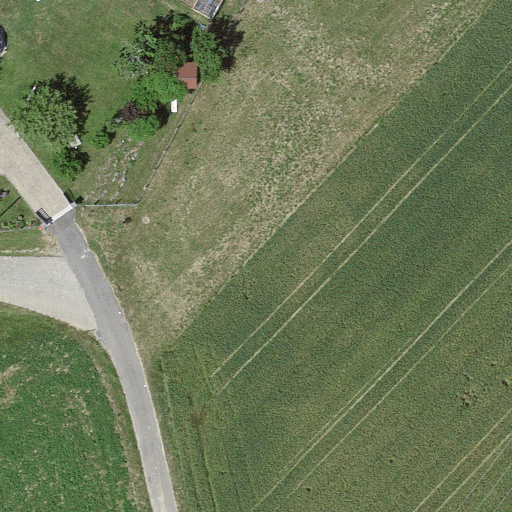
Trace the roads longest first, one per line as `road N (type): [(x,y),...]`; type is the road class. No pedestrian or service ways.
road 1 (track): [(0,275),(109,295),(172,511)]
road 2 (unclassified): [(0,136),(109,295)]
